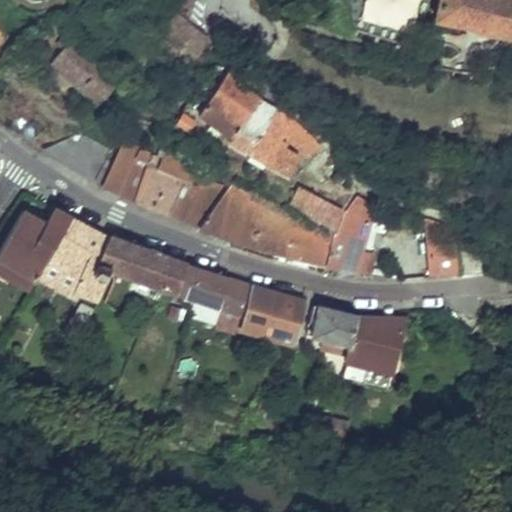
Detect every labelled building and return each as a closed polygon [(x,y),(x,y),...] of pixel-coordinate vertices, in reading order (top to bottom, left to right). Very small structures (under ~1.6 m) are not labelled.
[(511,0),(437,0),(431,22),(448,24),(511,34),(511,0)] [(179,12),(161,35),(177,48),(179,45),(194,57),(209,36),(179,12)] [(0,46),(9,36),(0,24),(0,46)] [(75,39),(53,62),(99,101),(119,80),(86,49),(85,51),(75,39)] [(231,141),(257,96),(236,82),(239,77),(230,71),(226,77),(222,75),(198,111),(229,134),(227,138),(231,141)] [(294,119),(257,96),(231,141),(265,164),(285,170),(294,157),(281,147),(286,141),(300,152),(304,148),(309,153),(317,144),(294,119)] [(193,121),(180,114),(173,125),(185,133),(193,121)] [(54,152),(100,182),(117,146),(85,132),(54,152)] [(125,138),(103,184),(171,213),(190,175),(201,181),(206,172),(125,138)] [(201,181),(183,217),(201,225),(230,184),(206,172),(201,181)] [(190,175),(171,213),(183,217),(201,181),(190,175)] [(297,207),(331,223),(339,207),(291,183),(286,193),(300,199),(297,207)] [(230,184),(201,225),(252,243),(288,252),(297,219),(230,184)] [(331,236),(328,262),(359,268),(375,204),(356,193),(331,236)] [(46,221),(26,258),(45,269),(49,262),(72,218),(54,207),(46,221)] [(23,209),(0,251),(0,256),(39,278),(45,269),(26,258),(46,221),(23,209)] [(107,240),(72,218),(49,262),(72,276),(66,284),(78,294),(101,301),(110,283),(95,276),(107,240)] [(297,219),(288,252),(328,262),(331,236),(297,219)] [(433,273),(460,270),(456,231),(429,234),(433,273)] [(407,235),(407,248),(416,249),(417,235),(407,235)] [(115,271),(178,292),(187,263),(109,237),(107,240),(95,276),(110,283),(115,271)] [(39,278),(0,256),(0,268),(34,288),(39,278)] [(255,285),(187,263),(178,292),(175,301),(187,305),(189,296),(224,307),(219,324),(239,330),(244,326),(252,293),(255,285)] [(306,317),(311,302),(255,285),(252,293),(256,295),(248,327),(298,342),(306,317)] [(248,327),(256,295),(252,293),(244,326),(248,327)] [(327,338),(324,347),(350,354),(358,320),(359,317),(318,304),(310,334),(327,338)] [(359,317),(358,320),(403,332),(406,320),(359,317)] [(79,348),(89,328),(66,318),(57,338),(67,343),(79,348)] [(403,332),(358,320),(350,354),(348,361),(368,366),(364,381),(388,388),(403,332)] [(77,354),(79,348),(67,343),(60,358),(73,363),(77,354)] [(87,358),(77,354),(73,363),(71,366),(81,371),(87,358)] [(270,426),(280,397),(264,392),(255,421),(270,426)] [(281,401),(271,439),(291,445),(298,418),(291,417),(294,405),(281,401)] [(334,419),(306,411),(299,436),(323,442),(329,441),(334,419)] [(349,422),(334,419),(329,441),(343,445),(349,422)]
